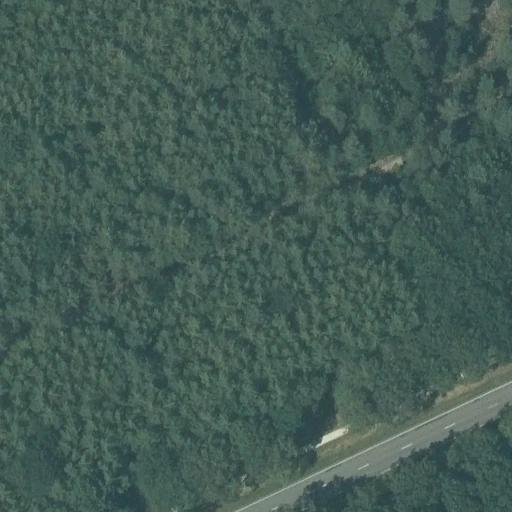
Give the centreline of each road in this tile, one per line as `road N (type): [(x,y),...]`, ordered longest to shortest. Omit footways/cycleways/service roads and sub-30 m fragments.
road 1 (track): [(0,353),(511,105)]
road 2 (secondary): [(253,511),(511,388)]
